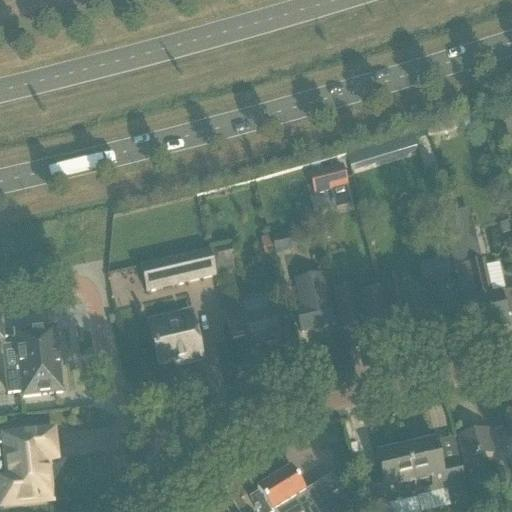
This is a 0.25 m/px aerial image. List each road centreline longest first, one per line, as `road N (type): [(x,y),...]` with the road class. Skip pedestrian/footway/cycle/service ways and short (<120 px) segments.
road 1 (primary): [(0,184),(511,47)]
road 2 (residential): [(160,457),(208,429),(511,358)]
road 3 (primary): [(349,0),(0,94)]
road 4 (unclassified): [(0,297),(87,288),(117,401),(160,457)]
